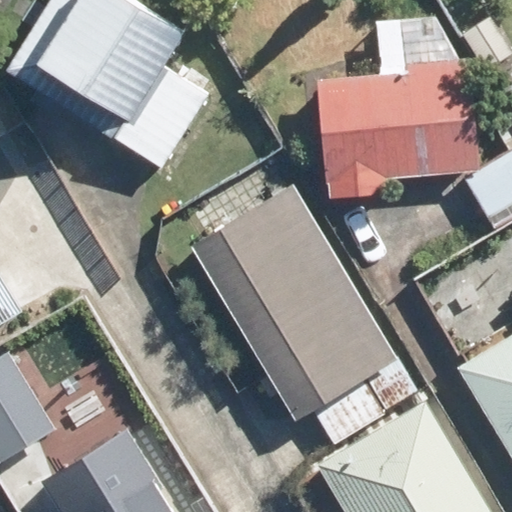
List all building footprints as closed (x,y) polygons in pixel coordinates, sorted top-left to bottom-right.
[(157,71),(181,36),(124,0),(51,0),(3,73),(155,172),(202,100),(157,71)] [(482,173),(482,166),(482,165),(483,159),(476,70),(476,58),(406,61),(405,76),(322,80),(328,177),(333,175),(334,199),(377,195),(391,194),(390,181),(482,173)] [(511,99),(511,71),(511,70),(494,79),(504,103),(511,99)] [(511,157),(476,179),(467,184),(490,221),(511,207),(511,157)] [(414,396),(290,189),(187,250),(293,426),(311,415),(330,446),(414,396)] [(423,301),(441,334),(491,307),(472,274),(423,301)] [(0,288),(0,324),(16,316),(0,288)] [(0,457),(47,429),(12,371),(45,352),(29,324),(0,340),(0,457)] [(511,337),(456,371),(511,464),(511,337)] [(486,511),(422,402),(314,465),(341,511),(486,511)] [(214,511),(193,478),(163,496),(136,453),(128,459),(118,442),(55,481),(65,497),(51,506),(54,511),(214,511)]
